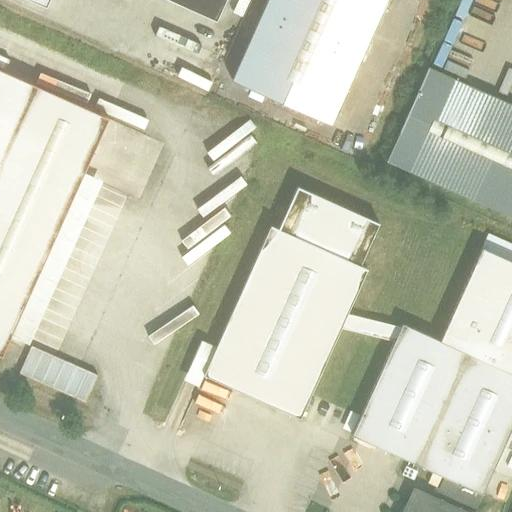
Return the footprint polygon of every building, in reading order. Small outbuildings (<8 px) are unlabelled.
[(221,0),(180,0),(215,15),(221,0)] [(264,0),(228,77),(325,123),(383,0),(264,0)] [(511,105),(426,67),(384,161),(511,218),(511,105)] [(104,116),(0,70),(0,350),(104,116)] [(375,221),(293,184),(274,225),(269,223),(200,373),(296,417),(364,268),(356,265),(375,221)] [(511,269),(480,255),(438,347),(511,380),(511,269)] [(402,329),(349,440),(440,485),(477,501),(511,426),(511,380),(438,347),(402,329)] [(28,345),(16,371),(82,402),(94,375),(28,345)] [(471,511),(477,501),(440,485),(435,497),(412,487),(401,511),(471,511)]
